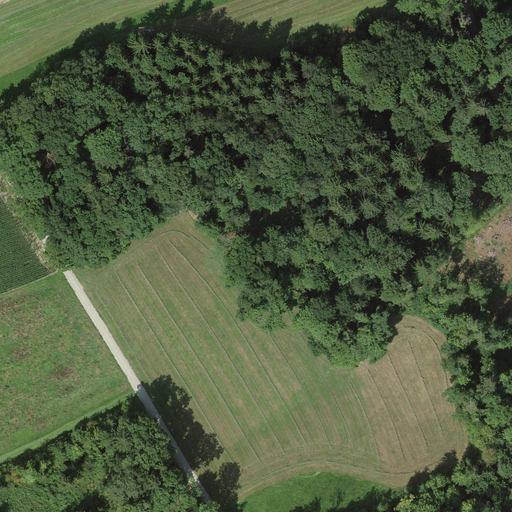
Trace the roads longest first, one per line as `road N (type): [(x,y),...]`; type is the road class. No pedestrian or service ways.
road 1 (track): [(0,161),(217,511)]
road 2 (track): [(511,135),(464,0)]
